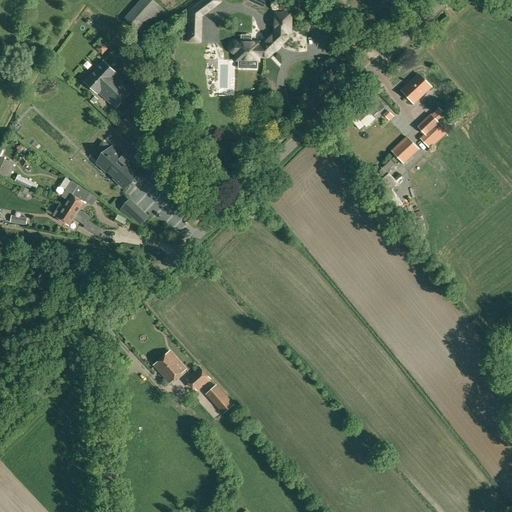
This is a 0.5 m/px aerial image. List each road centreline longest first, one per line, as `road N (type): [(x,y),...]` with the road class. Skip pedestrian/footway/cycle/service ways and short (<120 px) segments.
road 1 (unclassified): [(0,425),(441,0)]
road 2 (track): [(112,511),(92,337)]
